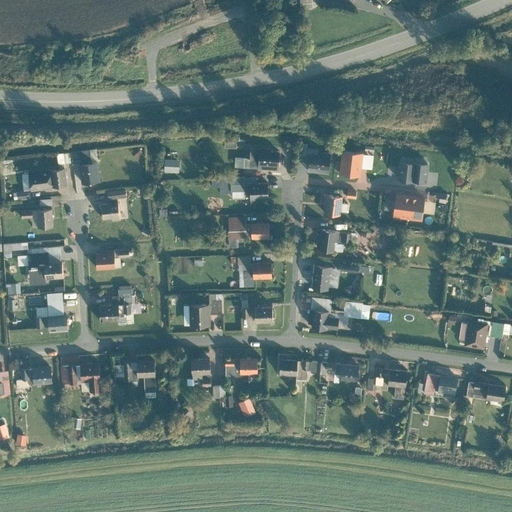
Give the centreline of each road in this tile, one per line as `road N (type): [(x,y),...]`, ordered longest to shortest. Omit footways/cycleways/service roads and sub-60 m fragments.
road 1 (secondary): [(0,100),(142,99),(258,82),(346,61),(503,0)]
road 2 (residential): [(290,341),(511,369)]
road 3 (residential): [(85,346),(290,341)]
road 4 (residential): [(292,188),(290,341)]
road 5 (residential): [(76,210),(85,346)]
